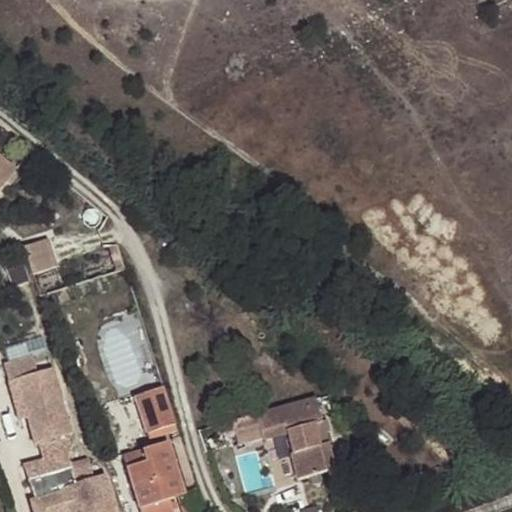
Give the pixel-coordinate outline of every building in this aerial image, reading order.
[(0,185),(13,170),(0,159),(0,185)] [(39,273),(63,265),(54,237),(30,245),(39,273)] [(25,358),(0,366),(0,375),(3,385),(11,382),(23,419),(33,446),(68,434),(46,369),(31,374),(25,358)] [(11,382),(3,385),(15,422),(23,419),(11,382)] [(171,423),(159,387),(129,397),(142,434),(171,423)] [(314,399),(253,414),(260,441),(287,435),(292,454),(289,455),(296,480),(333,470),(325,445),(317,448),(314,438),(322,435),(327,434),(323,421),(319,422),(314,399)] [(144,440),(173,430),(171,423),(142,434),(144,440)] [(325,445),(322,435),(314,438),(317,448),(325,445)] [(40,460),(21,467),(33,502),(28,504),(30,511),(118,511),(106,475),(93,479),(86,458),(69,463),(66,453),(70,451),(65,436),(36,446),(40,460)] [(185,495),(168,442),(121,457),(139,511),(175,511),(170,500),(185,495)]
